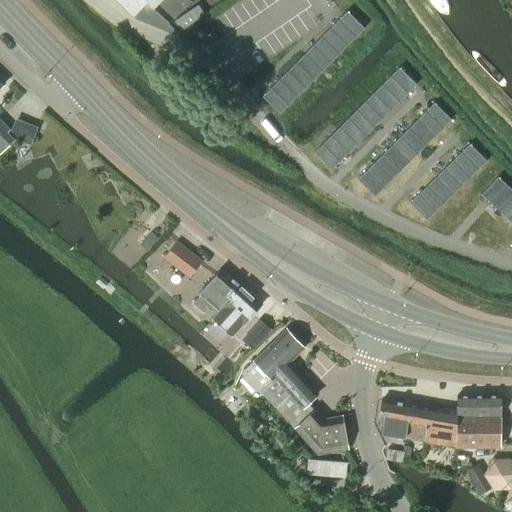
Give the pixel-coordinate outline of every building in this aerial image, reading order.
[(115,0),(132,16),(136,12),(139,9),(146,2),(153,9),(156,6),(161,0),(115,0)] [(180,31),(200,18),(199,17),(193,8),(174,21),(179,29),(180,31)] [(347,8),(262,94),(280,111),(364,25),(347,8)] [(399,64),(314,149),(331,167),(416,81),(399,64)] [(435,100),(358,177),(376,194),(452,117),(435,100)] [(6,132),(9,129),(0,120),(0,152),(13,140),(6,132)] [(414,198),(409,203),(426,220),(483,164),(486,161),(469,143),(465,148),(461,152),(454,158),(445,168),(434,178),(421,191),(414,198)] [(511,190),(497,177),(481,195),(485,198),(490,203),(501,214),(511,223),(511,190)] [(202,261),(176,241),(163,258),(189,277),(202,261)] [(199,295),(193,302),(203,311),(209,304),(218,312),(230,299),(227,296),(238,283),(221,268),(198,294),(199,295)] [(218,312),(212,319),(231,336),(242,324),(243,325),(261,304),(253,297),(238,283),(227,296),(230,299),(218,312)] [(252,349),(270,329),(259,320),(242,340),(252,349)] [(318,392),(289,362),(304,348),(286,329),(253,360),(241,372),(241,377),(254,391),(257,391),(260,389),(277,406),(296,427),(319,452),(350,447),(343,415),(324,418),(315,409),(314,410),(307,403),(318,392)] [(454,430),(454,446),(500,445),(500,394),(456,394),(456,410),(457,410),(457,415),(461,415),(462,430),(454,430)] [(403,424),(406,402),(382,399),(379,419),(380,419),(380,424),(383,425),(382,433),(405,437),(407,425),(403,424)] [(407,425),(405,437),(424,440),(424,441),(454,446),(454,430),(462,430),(461,415),(457,415),(457,410),(456,410),(406,402),(403,424),(407,425)] [(387,448),(385,458),(402,461),(403,451),(387,448)] [(511,484),(511,469),(507,461),(490,461),(484,473),(481,476),(489,489),(490,491),(508,491),(511,484)] [(489,489),(481,476),(484,473),(479,463),(466,470),(478,495),(489,489)]
